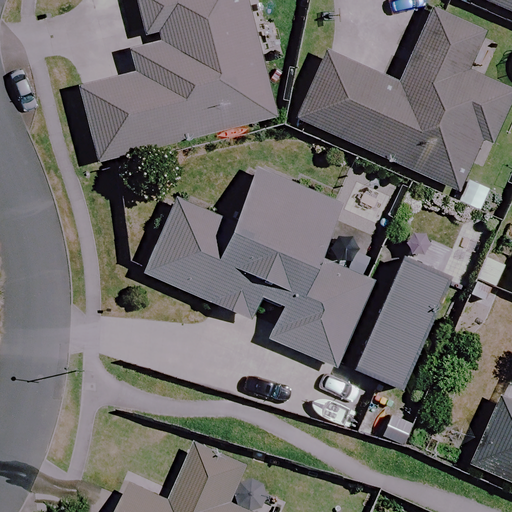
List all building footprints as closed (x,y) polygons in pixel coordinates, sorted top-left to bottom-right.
[(279,115),(249,0),(137,0),(150,48),(132,53),(138,77),(82,92),(100,162),(279,115)] [(511,0),(482,0),(511,13),(511,0)] [(488,29),(437,6),(399,89),(327,57),(298,121),(458,192),(482,138),(494,144),(511,104),(511,93),(468,74),(488,29)] [(347,209),(260,173),(238,225),(179,200),(146,276),(251,321),(260,301),(284,311),(271,341),(342,371),(382,277),(328,254),(347,209)] [(511,407),(501,403),(473,469),(511,486),(511,407)] [(245,476),(195,454),(172,506),(136,490),(125,511),(234,511),(230,510),(245,476)]
